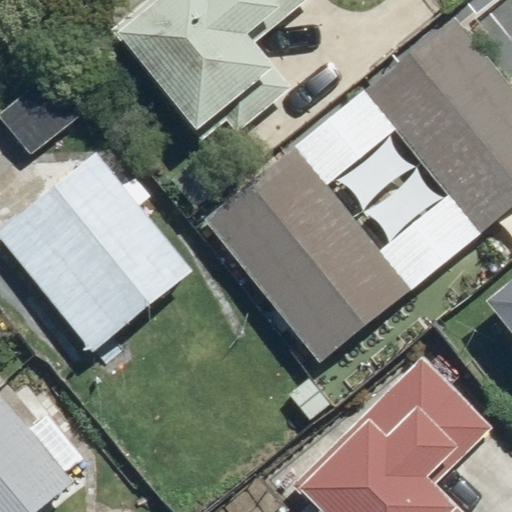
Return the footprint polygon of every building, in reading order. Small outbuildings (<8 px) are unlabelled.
[(148,0),(112,30),(203,141),(229,119),(239,131),(294,86),(260,42),(312,0),(148,0)] [(511,85),(455,17),(366,90),(485,232),(511,209),(511,85)] [(296,145),(205,219),(323,363),(414,289),(296,145)] [(0,180),(0,236),(96,352),(196,269),(96,150),(56,184),(32,154),(0,180)] [(511,277),(488,296),(511,326),(511,277)] [(423,356),(293,486),(311,503),(302,511),(469,511),(439,482),(495,426),(423,356)] [(320,365),(286,392),(312,425),(349,395),(323,362),(320,365)] [(0,511),(39,511),(76,482),(0,390),(0,511)]
